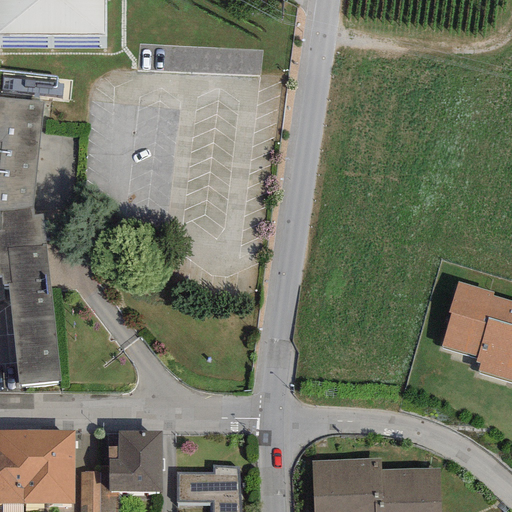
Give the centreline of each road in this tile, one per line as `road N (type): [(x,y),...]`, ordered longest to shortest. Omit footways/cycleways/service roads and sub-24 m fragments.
road 1 (tertiary): [(329,0),(273,412)]
road 2 (residential): [(273,412),(0,414)]
road 3 (residential): [(511,489),(482,461),(394,423),(273,412)]
road 4 (track): [(511,33),(478,49),(324,39)]
